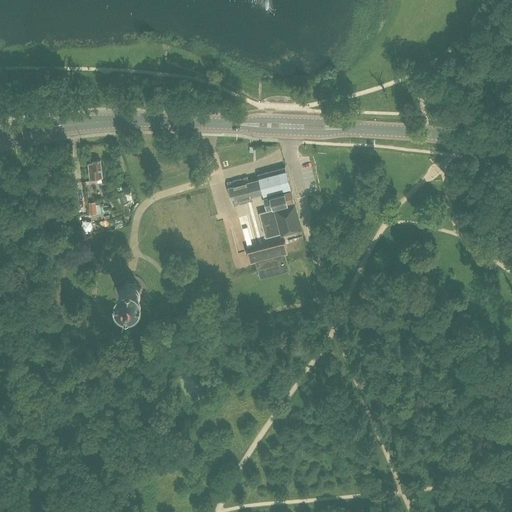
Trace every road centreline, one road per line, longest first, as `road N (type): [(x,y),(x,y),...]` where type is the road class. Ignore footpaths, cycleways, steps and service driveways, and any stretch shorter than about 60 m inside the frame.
road 1 (tertiary): [(511,150),(414,133),(286,126),(51,125)]
road 2 (residential): [(75,511),(0,327)]
